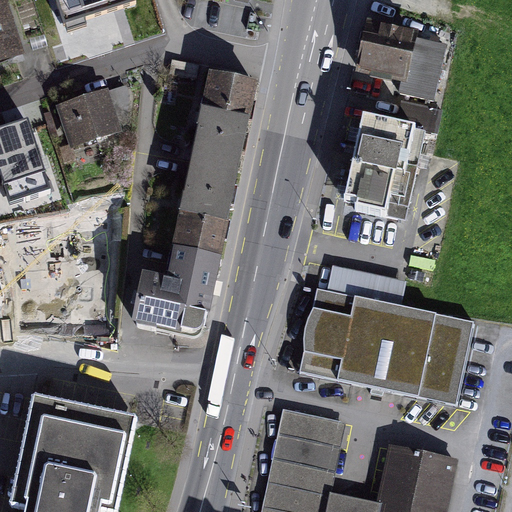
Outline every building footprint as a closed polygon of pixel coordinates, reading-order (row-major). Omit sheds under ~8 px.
[(3,0),(0,1),(0,61),(21,55),(3,0)] [(125,0),(68,0),(77,28),(129,12),(125,0)] [(422,41),(370,30),(359,81),(406,91),(403,106),(441,114),(453,59),(420,52),(422,41)] [(249,89),(205,79),(164,275),(133,268),(123,317),(186,330),(200,323),(249,89)] [(107,88),(61,103),(73,143),(119,128),(107,88)] [(36,114),(0,125),(0,167),(49,152),(36,114)] [(429,134),(379,123),(361,203),(370,205),(368,214),(400,221),(409,181),(418,183),(429,134)] [(104,262),(34,262),(35,312),(104,312),(104,262)] [(478,324),(315,290),(297,376),(460,410),(478,324)] [(121,511),(140,413),(35,393),(12,511),(121,511)] [(350,427),(290,412),(265,511),(329,511),(333,497),(350,427)] [(448,511),(459,466),(394,452),(382,507),(333,497),(329,511),(448,511)]
